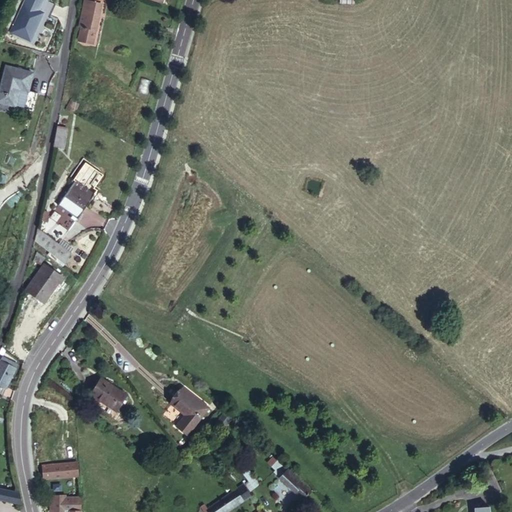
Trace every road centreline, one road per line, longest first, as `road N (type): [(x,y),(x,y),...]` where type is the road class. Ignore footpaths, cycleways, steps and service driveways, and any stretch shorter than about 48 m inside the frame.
road 1 (tertiary): [(193,0),(137,193),(114,243),(40,352),(17,412),(29,511)]
road 2 (residential): [(0,333),(76,0)]
road 3 (tertiary): [(511,421),(382,511)]
